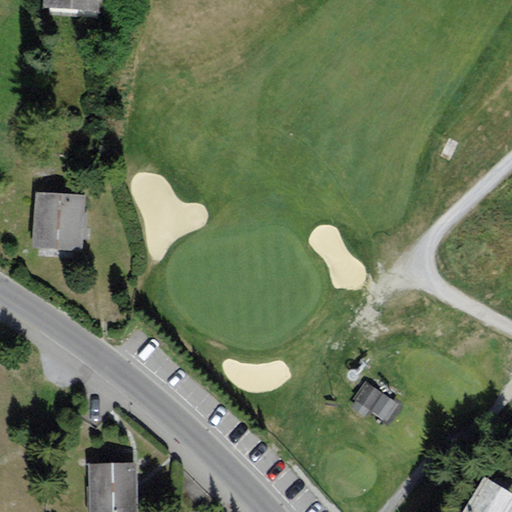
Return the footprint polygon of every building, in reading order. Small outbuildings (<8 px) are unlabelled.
[(35,0),(34,12),(92,17),(93,0),(35,0)] [(77,197),(27,196),(26,250),(76,251),(77,197)] [(348,399),(366,412),(378,396),(360,383),(348,399)] [(129,511),(129,465),(80,465),(80,511),(129,511)] [(500,511),(506,502),(474,484),(458,511),(500,511)]
